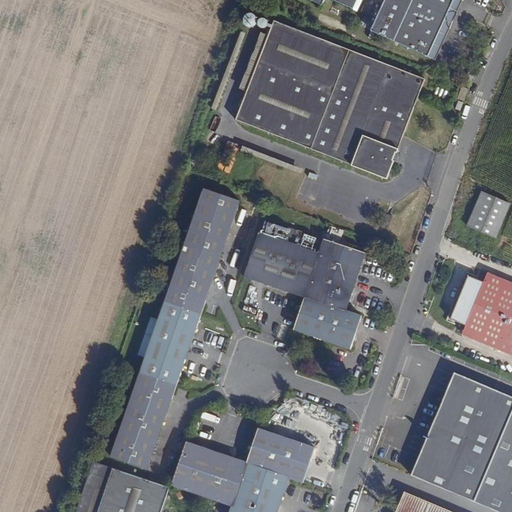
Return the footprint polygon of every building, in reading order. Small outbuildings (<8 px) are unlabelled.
[(361,0),(305,0),(325,9),(328,0),(330,0),(357,12),(361,0)] [(361,0),(357,12),(361,14),(367,0),(361,0)] [(433,59),(459,0),(389,0),(386,9),(375,34),(383,37),(433,59)] [(440,63),(468,1),(466,0),(459,0),(433,59),(440,63)] [(373,33),(385,8),(373,3),(362,28),(373,33)] [(375,34),(386,9),(385,8),(373,33),(375,34)] [(396,178),(431,79),(277,24),(242,123),(396,178)] [(380,44),(383,37),(375,34),(372,40),(380,44)] [(474,84),(479,74),(471,71),(467,81),(474,84)] [(468,100),(471,91),(466,89),(462,98),(468,100)] [(216,182),(262,200),(287,209),(296,186),(225,159),(216,182)] [(198,311),(237,198),(199,185),(161,298),(198,311)] [(492,236),(507,201),(480,190),(465,225),(492,236)] [(387,232),(392,219),(381,214),(375,227),(387,232)] [(301,291),(315,251),(253,228),(238,273),(300,294),(301,291)] [(344,305),(362,250),(320,236),(315,251),(301,291),(344,305)] [(511,279),(493,271),(486,284),(469,275),(449,316),(468,325),(464,333),(511,354),(511,279)] [(348,340),(358,309),(344,305),(301,291),(300,294),(291,321),(348,340)] [(174,382),(198,311),(161,298),(137,370),(174,382)] [(145,466),(174,382),(137,370),(108,454),(145,466)] [(511,511),(511,393),(460,372),(418,474),(507,511),(511,511)] [(309,482),(321,446),(264,427),(253,460),(252,463),(295,477),(309,482)] [(237,507),(252,463),(253,460),(191,439),(175,486),(237,507)] [(283,511),(295,477),(252,463),(237,507),(234,511),(283,511)] [(156,511),(166,484),(111,466),(96,511),(156,511)] [(448,511),(405,493),(396,511),(448,511)]
